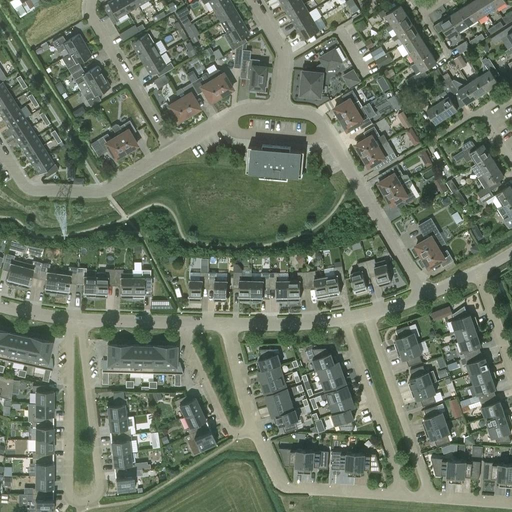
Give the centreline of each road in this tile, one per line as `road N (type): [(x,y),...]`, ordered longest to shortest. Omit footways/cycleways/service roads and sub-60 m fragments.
road 1 (residential): [(69,319),(69,495),(80,505),(100,495),(82,320)]
road 2 (residential): [(279,107),(316,114),(423,298)]
road 3 (residential): [(0,148),(24,188),(81,196),(109,190),(171,154)]
road 4 (residential): [(430,499),(370,315)]
road 5 (residential): [(343,320),(405,496)]
road 6 (residential): [(254,428),(290,489),(405,496)]
road 7 (residential): [(171,154),(91,17),(91,0)]
road 8 (residential): [(179,324),(227,431),(254,428)]
road 9 (residential): [(171,154),(232,115),(279,107)]
